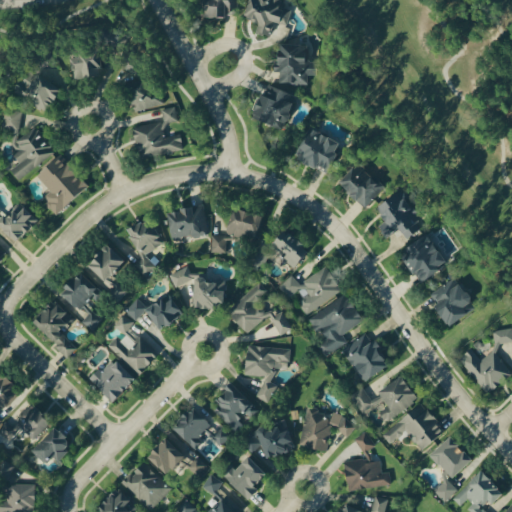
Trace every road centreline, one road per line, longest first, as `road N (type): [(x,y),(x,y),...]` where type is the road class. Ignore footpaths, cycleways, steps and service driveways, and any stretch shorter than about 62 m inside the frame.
road 1 (residential): [(6,327),(8,304),(21,288),(102,209),(174,176),(229,175),(288,195),(332,225),(451,388),(511,454)]
road 2 (residential): [(206,354),(80,483),(70,511)]
road 3 (residential): [(229,175),(221,117),(156,0)]
road 4 (residential): [(126,193),(102,146),(109,119),(90,106),(75,115),(75,132),(102,146)]
road 5 (residential): [(6,327),(116,442)]
